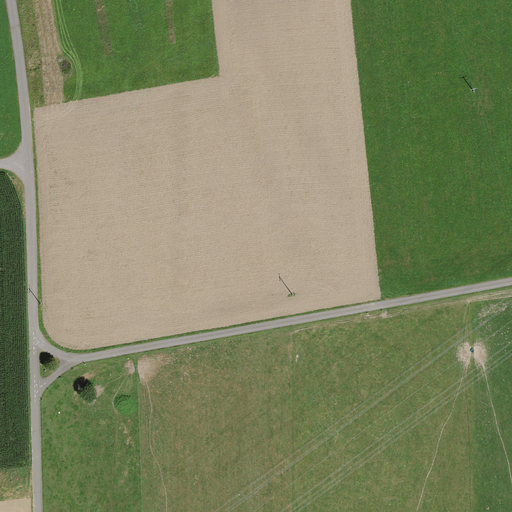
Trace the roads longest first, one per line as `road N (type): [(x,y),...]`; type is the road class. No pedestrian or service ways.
road 1 (track): [(35,394),(73,360),(511,282)]
road 2 (unclassified): [(38,511),(29,160)]
road 3 (unclassified): [(29,160),(9,0)]
